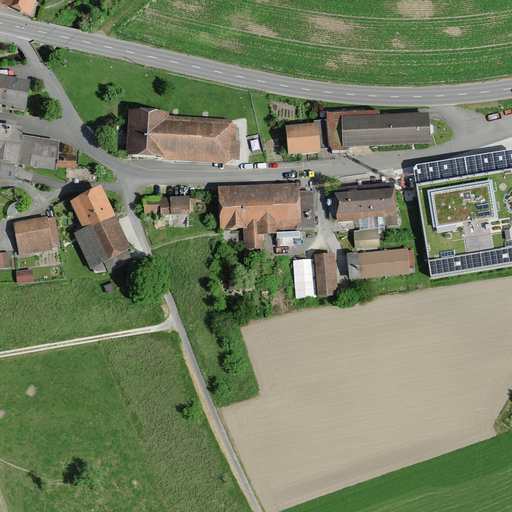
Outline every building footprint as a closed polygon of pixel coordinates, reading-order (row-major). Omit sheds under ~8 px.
[(29,11),(33,0),(7,0),(10,1),(8,6),(9,4),(29,11)] [(0,79),(0,103),(25,108),(29,85),(0,79)] [(101,90),(78,102),(90,126),(113,115),(101,90)] [(134,112),(131,159),(243,166),(245,142),(240,142),(241,125),(213,123),(214,110),(170,107),(170,114),(134,112)] [(331,115),(331,122),(333,150),(333,153),(348,152),(348,150),(435,144),(433,119),(386,121),(386,112),(331,115)] [(325,150),(333,150),(331,122),(318,123),(318,126),(290,127),(291,157),(325,155),(325,150)] [(0,160),(16,164),(57,166),(57,157),(57,144),(21,138),(22,132),(0,128),(0,160)] [(57,157),(57,166),(57,167),(73,167),(74,158),(57,157)] [(433,275),(511,262),(511,173),(419,188),(433,275)] [(304,185),(247,189),(251,252),(270,250),(270,238),(282,237),(282,232),(320,230),(318,191),(305,192),(304,185)] [(138,251),(106,187),(72,204),(86,231),(77,235),(96,272),(138,251)] [(246,252),(251,252),(247,189),(223,190),(226,227),(245,226),(246,252)] [(330,224),(391,220),(388,190),(327,195),(330,224)] [(145,218),(190,217),(189,199),(161,200),(161,197),(145,198),(145,218)] [(63,247),(58,218),(51,220),(51,217),(17,223),(24,259),(58,253),(57,248),(63,247)] [(377,232),(354,233),(355,247),(378,245),(377,232)] [(352,279),(412,274),(409,248),(350,254),(352,279)] [(332,252),(309,254),(312,297),(334,295),(332,252)] [(14,253),(0,254),(0,267),(15,266),(14,253)] [(270,259),(271,277),(295,277),(295,259),(270,259)] [(33,268),(17,270),(19,283),(35,281),(33,268)] [(257,278),(232,281),(234,292),(258,289),(257,278)]
